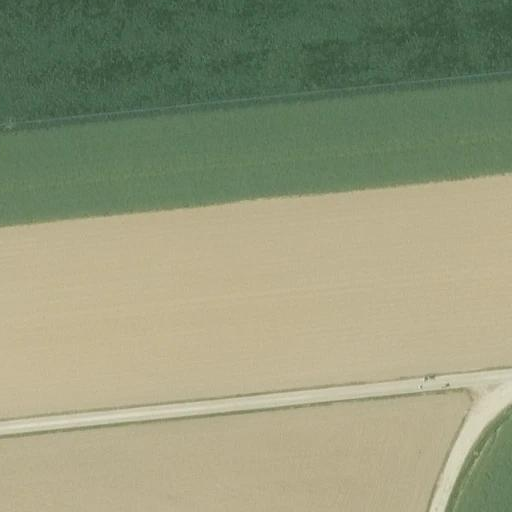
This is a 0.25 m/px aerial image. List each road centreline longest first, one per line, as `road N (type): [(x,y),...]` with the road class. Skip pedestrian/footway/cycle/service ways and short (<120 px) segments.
road 1 (track): [(511,376),(0,429)]
road 2 (track): [(437,511),(481,379)]
